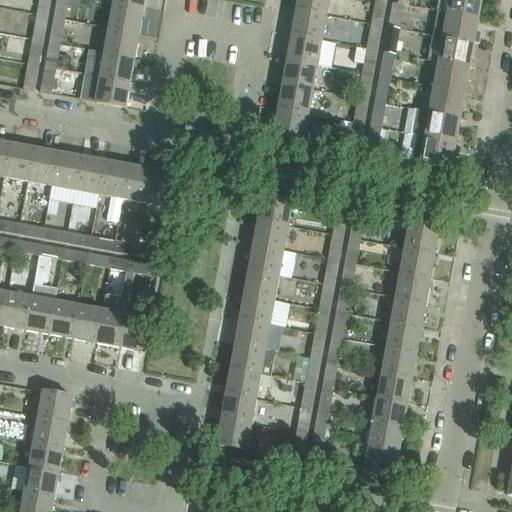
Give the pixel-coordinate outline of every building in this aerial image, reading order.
[(39,0),(37,15),(48,17),(51,0),(39,0)] [(57,0),(54,18),(65,20),(68,0),(57,0)] [(144,9),(146,0),(114,0),(114,4),(144,9)] [(298,0),(296,11),(327,16),(329,0),(298,0)] [(377,0),(376,0),(372,25),(382,27),(387,2),(377,0)] [(438,0),(437,12),(479,19),(482,0),(438,0)] [(399,30),(404,5),(393,3),(388,28),(399,30)] [(114,4),(109,29),(140,34),(144,9),(114,4)] [(296,11),(292,36),(322,41),(327,16),(296,11)] [(437,12),(432,36),(443,38),(474,43),(474,44),(480,45),(482,33),(476,32),(479,19),(437,12)] [(37,15),(32,40),(43,42),(48,17),(37,15)] [(54,18),(49,43),(60,45),(65,20),(54,18)] [(352,47),(367,49),(378,51),(382,27),(372,25),(368,43),(353,40),(352,47)] [(395,55),(399,30),(388,28),(383,53),(395,55)] [(135,59),(140,34),(109,29),(105,54),(135,59)] [(292,36),(287,61),(318,66),(322,41),(292,36)] [(432,36),(428,61),(439,63),(470,69),(475,70),(477,57),(472,56),(474,44),(474,43),(443,38),(432,36)] [(28,65),(39,67),(43,42),(32,40),(28,65)] [(49,43),(45,68),(56,70),(60,45),(49,43)] [(367,49),(362,74),(373,76),(378,51),(367,49)] [(390,80),(395,55),(383,53),(379,78),(390,80)] [(105,54),(100,79),(131,84),(135,59),(105,54)] [(287,61),(283,86),(313,91),(318,66),(287,61)] [(439,63),(434,88),(465,94),(470,69),(439,63)] [(34,93),(39,67),(28,65),(23,91),(34,93)] [(51,96),(56,70),(45,68),(40,94),(51,96)] [(359,90),(358,99),(369,101),(373,76),(362,74),(353,73),(350,89),(359,90)] [(379,78),(374,103),(386,105),(390,80),(379,78)] [(126,110),(131,84),(100,79),(96,104),(126,110)] [(283,86),(278,110),(309,116),(313,91),(283,86)] [(434,88),(430,113),(461,119),(465,94),(434,88)] [(358,99),(353,124),(364,126),(369,101),(358,99)] [(381,130),(386,105),(374,103),(370,128),(381,130)] [(278,110),(273,135),(273,136),(304,142),(309,116),(278,110)] [(408,135),(417,136),(456,143),(461,119),(430,113),(413,110),(408,135)] [(348,150),(359,152),(364,126),(353,124),(348,150)] [(381,130),(370,128),(365,153),(376,155),(381,130)] [(421,163),(452,169),(452,167),(456,143),(417,136),(413,161),(421,163)] [(9,145),(0,143),(0,178),(3,179),(9,145)] [(33,150),(9,145),(3,179),(27,183),(33,150)] [(57,154),(33,150),(27,183),(50,187),(57,154)] [(80,158),(57,154),(50,187),(74,192),(80,158)] [(104,163),(80,158),(74,192),(98,196),(104,163)] [(128,167),(104,163),(98,196),(122,200),(128,167)] [(152,172),(128,167),(122,200),(145,205),(152,172)] [(177,176),(152,172),(145,205),(171,209),(177,176)] [(262,197),(258,222),(288,227),(293,203),(262,197)] [(337,211),(332,236),(343,238),(348,213),(337,211)] [(354,214),(349,239),(361,241),(365,216),(354,214)] [(20,225),(0,221),(0,232),(18,236),(20,225)] [(284,252),(288,227),(258,222),(253,247),(284,252)] [(436,254),(440,230),(410,224),(409,225),(405,249),(436,254)] [(18,236),(42,240),(44,229),(20,225),(18,236)] [(67,234),(44,229),(42,240),(65,245),(67,234)] [(65,245),(89,249),(91,238),(67,234),(65,245)] [(339,263),(343,238),(332,236),(328,261),(339,263)] [(17,242),(0,238),(0,250),(15,253),(17,242)] [(89,249),(113,253),(115,242),(91,238),(89,249)] [(356,266),(361,241),(349,239),(345,264),(356,266)] [(15,253),(39,257),(41,246),(17,242),(15,253)] [(113,253),(137,258),(139,247),(115,242),(113,253)] [(64,250),(41,246),(39,257),(62,261),(64,250)] [(137,258),(161,262),(163,251),(139,247),(137,258)] [(253,247),(249,271),(279,277),(291,279),(296,254),(284,252),(253,247)] [(401,274),(431,279),(436,254),(405,249),(401,274)] [(62,261),(86,266),(88,255),(64,250),(62,261)] [(112,259),(88,255),(86,266),(110,270),(112,259)] [(136,263),(112,259),(110,270),(134,275),(136,263)] [(334,288),(339,263),(328,261),(323,286),(334,288)] [(160,268),(136,263),(134,275),(158,279),(160,268)] [(345,264),(340,288),(351,290),(356,266),(345,264)] [(275,302),(279,277),(249,271),(244,296),(275,302)] [(427,304),(431,279),(401,274),(396,298),(427,304)] [(24,332),(48,336),(54,303),(57,290),(33,286),(30,299),(24,332)] [(323,286),(319,310),(330,312),(334,288),(323,286)] [(347,315),(351,290),(340,288),(336,313),(347,315)] [(1,328),(24,332),(30,299),(7,294),(1,328)] [(244,296),(240,321),(270,327),(275,302),(244,296)] [(95,345),(119,349),(125,316),(128,303),(104,298),(102,312),(95,345)] [(392,323),(422,329),(427,304),(396,298),(392,323)] [(48,336),(72,341),(78,307),(54,303),(48,336)] [(102,312),(78,307),(72,341),(95,345),(102,312)] [(319,310),(314,335),(325,337),(330,312),(319,310)] [(336,313),(331,338),(342,340),(347,315),(336,313)] [(119,349),(144,354),(150,320),(125,316),(119,349)] [(266,351),(270,327),(240,321),(235,346),(266,351)] [(418,354),(422,329),(392,323),(387,348),(418,354)] [(314,335),(310,360),(321,362),(325,337),(314,335)] [(338,365),(342,340),(331,338),(327,363),(338,365)] [(235,346),(231,371),(261,376),(271,378),(275,353),(266,351),(235,346)] [(383,373),(413,378),(418,354),(387,348),(383,373)] [(310,360),(305,385),(316,387),(321,362),(310,360)] [(327,363),(322,388),(333,390),(338,365),(327,363)] [(257,401),(261,376),(231,371),(226,395),(257,401)] [(409,403),(413,378),(383,373),(378,398),(409,403)] [(312,412),(316,387),(305,385),(301,410),(312,412)] [(329,414),(333,390),(322,388),(318,412),(329,414)] [(69,425),(74,399),(43,393),(43,394),(38,419),(69,425)] [(226,395),(222,420),(252,426),(257,401),(226,395)] [(374,423),(404,428),(409,403),(378,398),(374,423)] [(307,437),(312,412),(301,410),(296,435),(307,437)] [(318,412),(313,437),(324,439),(329,414),(318,412)] [(38,419),(34,444),(64,449),(69,425),(38,419)] [(222,420),(217,446),(247,452),(252,426),(222,420)] [(399,453),(404,428),(374,423),(369,447),(399,453)] [(296,435),(292,460),(303,462),(307,437),(296,435)] [(320,465),(324,439),(313,437),(309,463),(320,465)] [(64,449),(34,444),(29,468),(60,474),(64,449)] [(367,458),(364,473),(395,479),(395,478),(399,453),(369,447),(358,445),(356,456),(367,458)] [(29,468),(25,493),(55,499),(60,474),(29,468)] [(52,511),(55,499),(25,493),(21,511),(52,511)]
